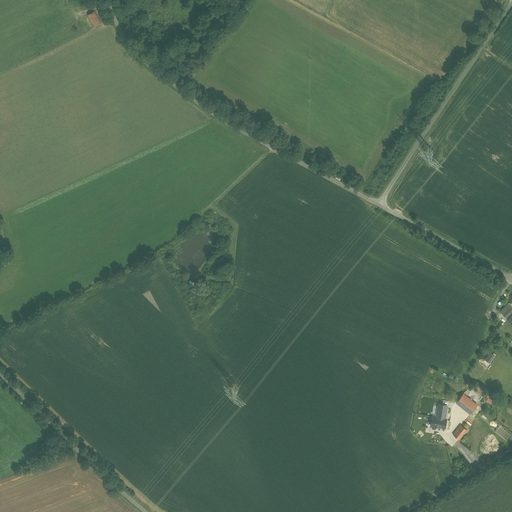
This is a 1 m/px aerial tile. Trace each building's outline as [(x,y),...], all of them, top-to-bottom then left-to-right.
[(94,11),(88,15),(95,26),(101,22),(94,11)] [(483,360),(489,363),(494,355),(489,352),(483,360)] [(477,405),(463,393),(456,402),(470,414),(477,405)] [(432,415),(430,425),(446,427),(448,417),(447,417),(448,404),(438,403),(436,416),(432,415)] [(494,432),(481,422),(477,418),(473,423),(478,426),(473,432),(481,439),(486,432),(491,436),(494,432)] [(461,425),(453,435),(459,440),(463,434),(464,434),(467,430),(461,425)] [(511,438),(511,437),(500,428),(496,432),(509,442),(511,438)] [(461,454),(454,449),(450,453),(457,459),(461,454)]
